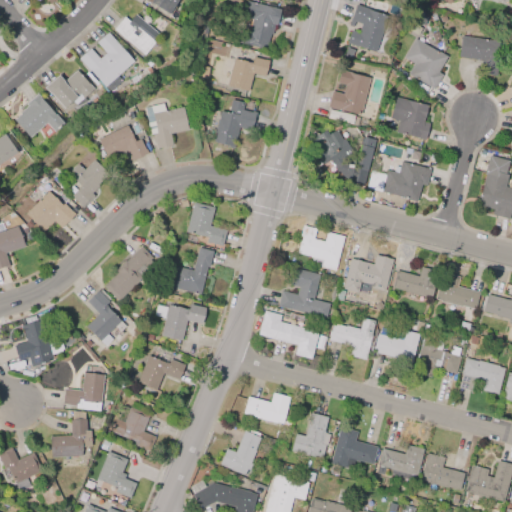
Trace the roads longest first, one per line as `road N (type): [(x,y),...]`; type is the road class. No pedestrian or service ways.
road 1 (residential): [(165,511),(229,354),(273,194)]
road 2 (residential): [(273,194),(190,181),(147,196),(47,292),(0,307)]
road 3 (residential): [(229,354),(511,432)]
road 4 (residential): [(511,253),(273,194)]
road 5 (tertiary): [(273,194),(319,0)]
road 6 (residential): [(94,0),(0,87)]
road 7 (residential): [(440,235),(472,117)]
